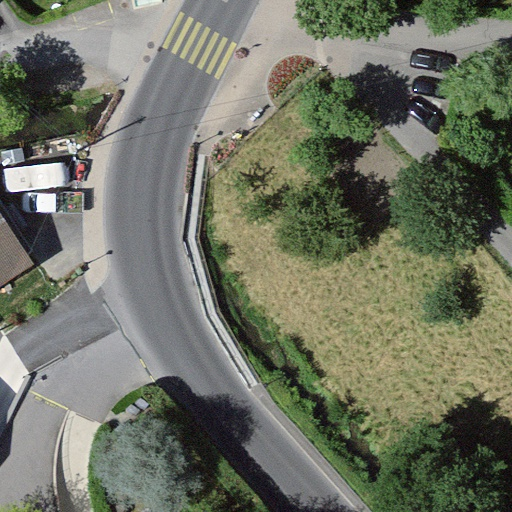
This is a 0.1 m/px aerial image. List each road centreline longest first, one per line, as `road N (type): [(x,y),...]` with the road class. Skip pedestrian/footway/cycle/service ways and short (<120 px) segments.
road 1 (tertiary): [(322,511),(192,364),(159,304),(144,248),(139,210),(156,133),(223,0)]
road 2 (residential): [(223,0),(281,23),(511,49)]
